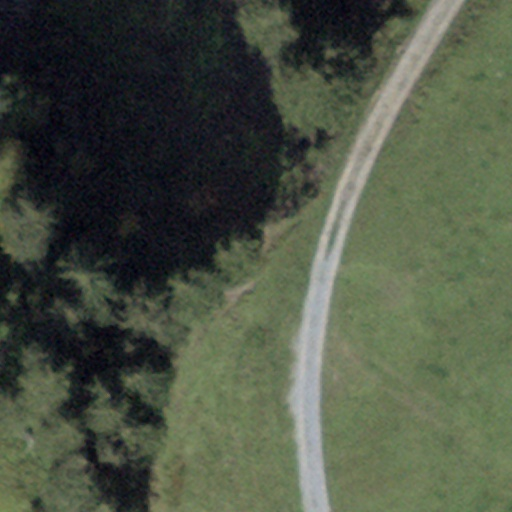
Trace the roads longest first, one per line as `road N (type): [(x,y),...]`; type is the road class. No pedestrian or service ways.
road 1 (track): [(316,511),(308,394),(326,263),(374,130),(449,0)]
road 2 (track): [(313,323),(511,462)]
